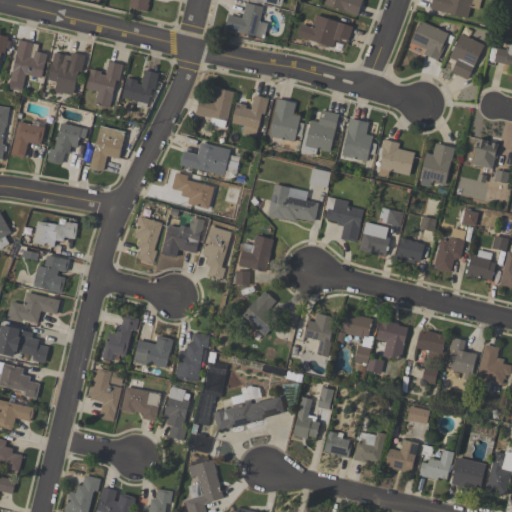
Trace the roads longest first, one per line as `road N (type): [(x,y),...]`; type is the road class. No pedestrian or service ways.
road 1 (residential): [(39,511),(115,209),(175,96),(199,0)]
road 2 (residential): [(0,3),(419,104)]
road 3 (residential): [(511,322),(310,273)]
road 4 (residential): [(422,511),(262,472)]
